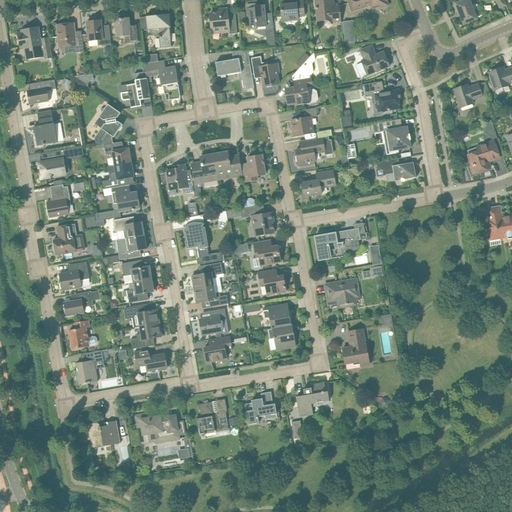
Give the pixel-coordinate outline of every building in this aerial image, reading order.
[(341,22),(340,14),(339,4),(332,4),(331,0),(314,0),(316,10),(317,21),(333,20),(333,22),(341,22)] [(371,7),(387,2),(386,0),(347,0),(350,7),(351,11),(370,5),(371,7)] [(469,0),(464,0),(453,4),(456,12),(458,12),(463,24),(477,19),(469,0)] [(495,0),(499,8),(506,5),(504,0),(495,0)] [(304,16),(304,11),(303,1),(296,2),(296,4),(281,5),(282,21),(298,20),(298,16),(304,16)] [(257,32),(266,35),(266,38),(274,37),(272,17),(265,18),(264,5),(255,6),(255,4),(247,4),(247,8),(246,8),(247,18),(248,30),(256,30),(257,32)] [(237,34),(236,24),(235,14),(228,15),(227,8),(219,9),(219,12),(210,13),(211,34),(229,32),(229,34),(237,34)] [(160,48),(162,48),(172,47),(170,28),(171,28),(169,14),(146,16),(147,30),(150,30),(151,33),(153,35),(156,37),(159,37),(160,48)] [(125,43),(140,42),(139,29),(133,30),(132,24),(129,24),(129,18),(114,19),(115,29),(116,37),(125,36),(125,43)] [(111,45),(110,38),(109,28),(101,29),(101,20),(87,22),(88,32),(88,41),(97,40),(98,46),(111,45)] [(354,21),(344,22),(346,43),(355,42),(356,42),(354,21)] [(84,52),(83,45),(82,35),(75,36),(74,23),(57,25),(58,35),(59,47),(75,45),(76,53),(84,52)] [(24,47),(26,60),(43,57),(43,60),(52,58),(48,37),(41,39),(39,27),(21,30),(21,32),(17,33),(20,48),(24,47)] [(367,75),(380,70),(389,66),(384,52),(375,55),(372,46),(363,49),(360,50),(364,59),(361,61),(367,75)] [(225,61),(215,63),(218,76),(221,76),(221,77),(226,77),(226,75),(241,72),(244,90),(254,88),(250,65),(247,50),(241,50),(232,51),(233,59),(225,61)] [(302,67),(312,56),(307,52),(297,62),(302,67)] [(293,77),(293,80),(295,87),(288,88),(289,95),(286,96),(288,105),(296,104),(296,105),(315,102),(317,96),(316,92),(312,87),(311,77),(312,73),(311,65),(314,61),(313,55),(293,77)] [(251,58),(252,64),(254,74),(261,73),(263,87),(279,84),(277,74),(277,73),(279,72),(277,64),(267,65),(267,62),(262,63),(261,57),(251,58)] [(158,62),(144,64),(146,72),(146,75),(158,73),(160,84),(160,86),(163,85),(164,94),(168,94),(169,100),(180,98),(180,97),(180,96),(178,83),(175,66),(166,68),(159,69),(158,62)] [(511,82),(511,68),(504,71),(503,68),(495,70),(496,72),(491,73),(490,72),(484,74),(485,74),(488,73),(494,91),(509,86),(508,83),(511,82)] [(128,92),(121,93),(122,98),(123,100),(125,100),(129,98),(131,108),(141,106),(140,100),(150,98),(148,86),(146,75),(146,72),(134,74),(136,84),(127,85),(128,92)] [(65,79),(62,84),(69,87),(71,82),(65,79)] [(54,80),(49,81),(40,82),(41,88),(27,91),(30,104),(48,101),(47,91),(56,89),(54,80)] [(365,97),(372,96),(373,106),(375,116),(381,114),(381,111),(390,110),(399,108),(398,100),(401,99),(399,90),(384,93),(382,81),(363,85),(365,97)] [(482,96),(481,94),(478,84),(468,88),(467,85),(454,89),(460,108),(473,104),(472,100),(482,96)] [(224,94),(217,95),(218,102),(225,101),(224,94)] [(102,119),(100,123),(97,121),(94,126),(100,129),(101,129),(105,132),(114,137),(123,125),(118,122),(116,122),(115,118),(117,118),(121,113),(112,107),(108,104),(105,108),(101,109),(101,113),(99,117),(102,119)] [(316,108),(299,111),(300,119),(291,120),(293,136),(313,133),(311,117),(317,116),(316,108)] [(51,111),(47,111),(37,113),(39,126),(40,129),(34,130),(37,146),(47,144),(57,142),(54,123),(53,123),(51,111)] [(389,121),(373,124),(374,133),(383,132),(387,155),(395,153),(398,153),(397,150),(401,149),(411,147),(409,139),(408,139),(408,136),(408,135),(409,135),(407,127),(401,128),(399,119),(389,121)] [(491,120),(484,122),(488,135),(490,135),(492,139),(497,138),(491,120)] [(305,148),(296,150),(298,164),(308,162),(315,161),(314,154),(324,152),(325,155),(328,154),(332,154),(330,140),(328,140),(327,136),(323,137),(317,138),(313,139),(307,140),(303,141),(305,148)] [(341,137),(336,140),(339,147),(345,145),(341,137)] [(114,165),(131,163),(129,148),(126,149),(126,148),(123,148),(122,142),(104,145),(105,155),(110,154),(110,158),(113,158),(114,165)] [(478,151),(468,155),(474,174),(490,168),(488,162),(499,158),(494,142),(486,144),(487,146),(477,149),(478,151)] [(41,164),(40,164),(42,177),(66,173),(65,167),(66,167),(66,165),(64,165),(63,160),(65,160),(65,157),(83,154),(83,155),(84,154),(82,146),(41,153),(42,160),(41,160),(41,164)] [(228,152),(214,154),(218,180),(242,176),(241,172),(238,157),(229,159),(228,152)] [(192,164),(191,164),(194,181),(202,179),(203,182),(218,180),(214,154),(200,157),(202,164),(192,166),(192,164)] [(245,182),(247,182),(257,180),(257,176),(265,175),(264,164),(264,161),(263,161),(262,155),(247,157),(249,167),(243,168),(244,172),(245,182)] [(399,158),(383,161),(375,162),(376,168),(374,169),(376,178),(385,176),(385,173),(387,174),(394,173),(395,181),(402,180),(402,181),(404,180),(416,178),(413,162),(400,165),(399,158)] [(131,163),(114,165),(116,173),(113,174),(114,177),(109,178),(110,181),(102,182),(103,190),(111,188),(127,185),(129,185),(128,179),(132,178),(131,177),(134,177),(131,163)] [(178,168),(166,170),(170,190),(180,188),(183,188),(184,193),(193,191),(193,192),(194,192),(193,187),(190,170),(186,171),(185,164),(178,165),(178,168)] [(332,183),(332,178),(334,177),(333,170),(317,173),(318,180),(301,183),(304,197),(312,196),(314,198),(316,195),(322,194),(320,187),(325,186),(325,184),(332,183)] [(49,217),(59,216),(68,214),(67,206),(71,205),(68,186),(64,187),(63,185),(60,185),(54,186),(50,187),(52,198),(53,198),(54,201),(47,202),(49,217)] [(129,194),(127,185),(111,188),(114,204),(118,203),(120,212),(139,208),(139,206),(138,206),(137,200),(138,200),(137,192),(129,194)] [(200,186),(193,187),(194,192),(195,197),(201,196),(200,187),(200,186)] [(247,200),(246,200),(248,207),(254,206),(255,206),(255,205),(255,204),(255,203),(255,202),(254,201),(253,200),(252,199),(251,199),(250,199),(249,199),(248,199),(248,200),(247,200)] [(239,205),(239,206),(239,207),(239,208),(239,209),(240,209),(248,207),(246,200),(245,200),(244,200),(243,200),(242,200),(242,201),(241,201),(240,202),(239,203),(239,204),(239,205)] [(255,236),(264,235),(274,233),(272,222),(273,221),(272,212),(256,215),(254,206),(248,207),(240,209),(242,218),(251,216),(255,236)] [(511,215),(501,217),(500,207),(487,209),(488,219),(486,220),(487,227),(486,228),(485,229),(485,231),(486,232),(488,232),(489,240),(506,237),(507,238),(508,239),(511,238),(511,215)] [(106,212),(95,214),(97,221),(104,220),(107,219),(106,212)] [(219,220),(228,222),(226,214),(222,214),(219,220)] [(85,219),(87,229),(96,228),(94,217),(85,219)] [(127,238),(144,235),(142,222),(130,224),(129,218),(113,220),(115,232),(126,230),(127,238)] [(184,228),(183,228),(184,228),(184,227),(185,230),(184,231),(187,249),(197,247),(199,258),(198,258),(199,264),(224,260),(223,255),(222,252),(209,254),(207,247),(208,247),(204,224),(203,224),(203,223),(202,223),(201,223),(200,223),(199,223),(198,222),(197,222),(196,222),(195,222),(194,223),(193,223),(192,223),(191,223),(190,224),(189,224),(188,224),(188,225),(187,225),(186,225),(186,226),(185,226),(184,227),(184,228)] [(60,239),(53,240),(56,255),(66,253),(75,251),(85,250),(82,235),(73,236),(72,237),(70,225),(67,225),(57,227),(58,235),(59,235),(60,239)] [(354,229),(317,236),(321,261),(331,259),(345,256),(344,254),(355,250),(356,250),(357,250),(357,249),(358,249),(358,248),(359,248),(359,247),(359,246),(359,245),(358,240),(360,240),(360,239),(366,238),(367,237),(366,233),(367,233),(367,232),(359,234),(358,228),(354,229)] [(144,235),(127,238),(128,246),(117,248),(120,260),(136,257),(135,251),(146,249),(144,235)] [(260,266),(271,264),(281,262),(278,246),(272,247),(271,240),(261,241),(253,243),(256,258),(259,258),(260,266)] [(378,245),(371,246),(373,253),(380,252),(378,245)] [(133,282),(151,279),(149,266),(137,268),(136,261),(126,263),(122,264),(124,276),(132,275),(133,282)] [(63,290),(73,288),(81,287),(80,280),(89,279),(86,262),(70,265),(71,272),(59,274),(63,294),(63,290)] [(221,262),(214,264),(204,265),(205,274),(192,276),(196,303),(210,300),(211,307),(221,305),(228,304),(227,295),(220,296),(219,292),(215,293),(212,278),(217,278),(216,275),(223,274),(221,262)] [(336,270),(333,265),(328,268),(331,273),(336,270)] [(283,275),(277,276),(276,269),(266,271),(258,272),(260,286),(265,285),(267,295),(286,292),(283,275)] [(151,279),(133,282),(134,289),(126,290),(129,303),(133,302),(143,301),(141,294),(154,291),(151,279)] [(335,283),(325,285),(326,291),(328,291),(328,295),(327,295),(328,304),(340,302),(340,305),(345,304),(346,305),(348,304),(352,303),(353,303),(353,300),(359,299),(356,279),(335,283)] [(99,290),(85,292),(75,294),(76,301),(64,303),(67,316),(76,314),(83,313),(82,307),(93,305),(92,299),(100,297),(99,290)] [(159,323),(157,310),(149,311),(147,304),(125,308),(127,317),(132,321),(133,327),(159,323)] [(291,325),(287,304),(263,308),(265,318),(270,317),(272,329),(291,325)] [(209,318),(199,320),(202,335),(212,333),(222,331),(222,334),(228,333),(229,333),(226,319),(224,309),(210,311),(211,318),(209,318)] [(384,324),(394,323),(394,314),(384,315),(384,324)] [(73,349),(89,346),(97,345),(96,337),(88,339),(86,328),(89,327),(88,320),(74,323),(75,329),(69,330),(73,349)] [(149,346),(148,339),(162,336),(159,323),(133,327),(128,328),(132,349),(149,346)] [(272,329),(268,329),(270,339),(274,338),(277,350),(295,347),(292,325),(291,325),(272,329)] [(345,364),(355,362),(359,361),(360,366),(369,364),(366,344),(365,344),(363,329),(348,332),(351,347),(342,348),(345,364)] [(246,333),(235,335),(236,342),(247,340),(246,333)] [(225,351),(229,351),(232,350),(229,336),(219,338),(216,338),(209,340),(210,347),(204,348),(207,362),(226,359),(225,351)] [(149,349),(134,352),(135,357),(137,367),(146,365),(147,371),(159,369),(159,371),(166,369),(166,368),(167,368),(165,354),(150,356),(149,349)] [(98,381),(96,371),(94,361),(103,359),(101,350),(88,353),(89,361),(76,363),(78,375),(77,376),(79,385),(85,383),(85,384),(90,383),(90,381),(97,379),(97,381),(98,381)] [(311,404),(329,401),(328,391),(326,392),(324,383),(310,385),(311,388),(303,389),(304,395),(296,397),(297,407),(299,417),(313,414),(311,404)] [(277,418),(277,413),(275,404),(273,404),(271,392),(261,394),(262,399),(251,400),(252,403),(245,404),(246,412),(247,412),(249,424),(259,423),(258,417),(265,416),(265,420),(277,418)] [(383,399),(381,401),(382,405),(384,406),(388,406),(389,403),(389,400),(386,398),(383,399)] [(228,425),(225,410),(214,412),(213,402),(199,405),(201,417),(197,418),(200,434),(216,431),(215,427),(228,425)] [(155,443),(180,439),(179,435),(185,434),(182,422),(177,423),(176,416),(165,418),(166,421),(161,422),(160,416),(149,418),(148,413),(135,416),(137,425),(137,428),(141,427),(143,435),(153,433),(155,443)] [(228,419),(229,427),(237,426),(236,417),(228,419)] [(86,424),(90,444),(91,449),(120,443),(116,421),(103,423),(103,424),(106,423),(107,425),(101,426),(99,424),(97,423),(95,423),(86,424)] [(300,422),(291,423),(293,431),(301,430),(300,422)] [(130,443),(130,435),(122,435),(122,443),(130,443)] [(190,440),(184,441),(186,449),(188,448),(190,456),(193,456),(190,440)]
